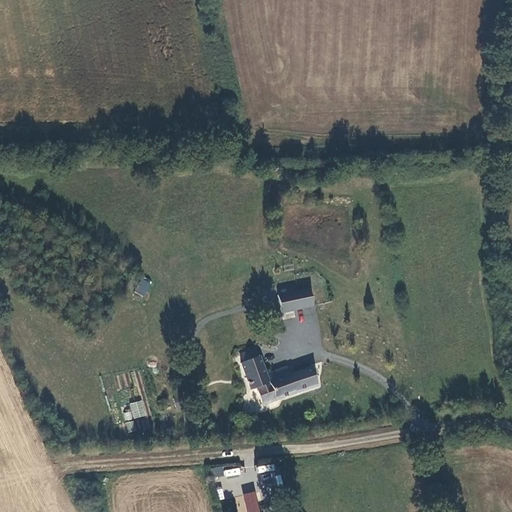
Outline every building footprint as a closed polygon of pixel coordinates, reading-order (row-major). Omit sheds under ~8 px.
[(140,283),(133,295),(141,300),(148,288),(140,283)] [(276,298),(280,315),(312,308),(308,291),(276,298)] [(241,365),(257,359),(254,352),(238,357),(241,365)] [(286,369),(265,377),(258,359),(257,359),(241,365),(240,366),(250,393),(255,391),(261,408),(295,395),(317,388),(310,369),(289,378),(286,369)] [(143,400),(129,403),(133,419),(147,415),(143,400)] [(175,412),(183,410),(180,400),(172,402),(175,412)] [(147,416),(135,421),(139,431),(150,427),(147,416)] [(128,433),(136,430),(133,420),(125,422),(128,433)] [(282,493),(282,475),(273,475),(273,459),(257,459),(257,472),(264,472),(264,493),(282,493)] [(240,475),(240,468),(223,469),(222,466),(210,467),(211,477),(240,475)] [(307,474),(305,467),(298,469),(300,477),(307,474)] [(257,511),(253,495),(243,497),(246,511),(257,511)]
